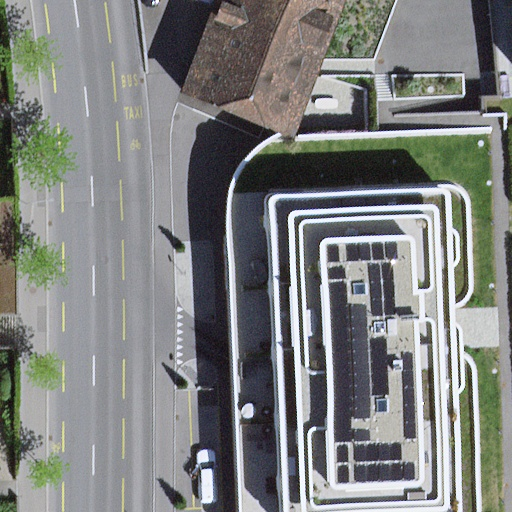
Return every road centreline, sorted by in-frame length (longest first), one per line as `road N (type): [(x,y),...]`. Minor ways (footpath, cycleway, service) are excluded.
road 1 (primary): [(86,102),(97,511)]
road 2 (residential): [(86,102),(150,89),(178,51),(181,0)]
